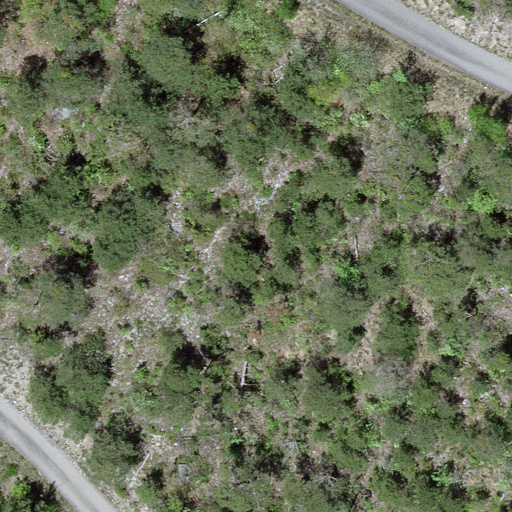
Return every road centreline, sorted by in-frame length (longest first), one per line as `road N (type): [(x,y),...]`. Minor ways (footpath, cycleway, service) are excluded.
road 1 (track): [(366,0),(511,75)]
road 2 (track): [(97,511),(70,477),(0,417)]
